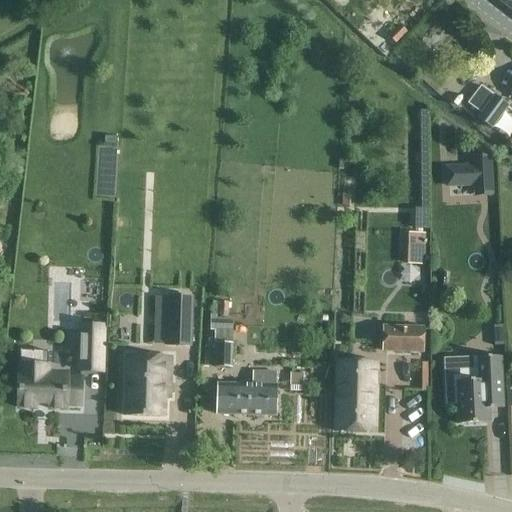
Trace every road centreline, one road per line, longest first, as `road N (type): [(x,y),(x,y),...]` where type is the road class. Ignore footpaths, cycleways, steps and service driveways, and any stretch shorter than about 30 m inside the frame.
road 1 (residential): [(0,481),(287,485)]
road 2 (residential): [(287,485),(391,490),(502,511)]
